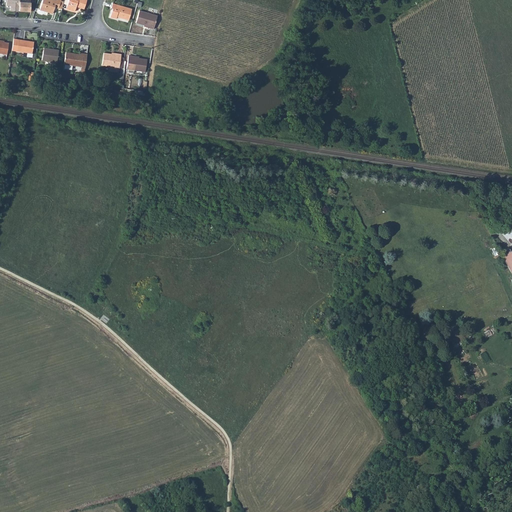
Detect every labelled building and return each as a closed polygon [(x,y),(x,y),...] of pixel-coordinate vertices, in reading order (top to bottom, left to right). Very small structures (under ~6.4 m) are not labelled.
[(10,10),(19,11),(19,2),(19,0),(6,0),(6,6),(11,6),(10,10)] [(58,8),(60,4),(62,4),(63,1),(61,0),(60,0),(42,0),(39,9),(38,9),(37,11),(39,13),(41,14),(43,13),(47,14),(47,12),(52,13),(54,7),(58,8)] [(68,0),(66,8),(74,11),(76,6),(83,9),(86,0),(68,0)] [(19,2),(19,11),(30,12),(31,3),(19,2)] [(110,17),(116,19),(116,16),(128,20),(131,9),(112,3),(111,8),(112,8),(110,17)] [(143,25),(150,27),(149,28),(153,29),(157,16),(139,11),(135,23),(143,25)] [(11,50),(32,53),(33,42),(13,39),(11,50)] [(0,53),(6,55),(8,43),(4,42),(0,41),(0,53)] [(42,60),(57,63),(58,51),(44,48),(42,60)] [(64,64),(65,64),(73,65),(81,67),(85,67),(87,54),(79,53),(78,54),(72,54),(72,55),(66,54),(64,64)] [(111,54),(103,53),(101,65),(119,68),(120,57),(121,54),(117,53),(117,55),(111,54)] [(132,57),(132,56),(128,55),(126,69),(145,72),(147,59),(138,58),(132,57)] [(511,249),(511,251),(505,254),(502,255),(511,275),(511,249)]
